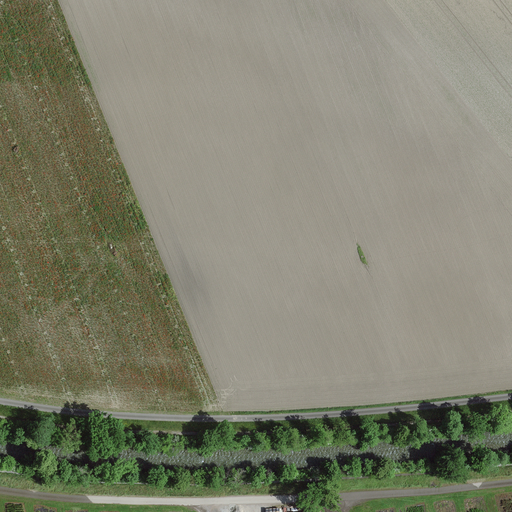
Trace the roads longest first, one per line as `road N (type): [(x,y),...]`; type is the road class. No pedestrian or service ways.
road 1 (unclassified): [(0,401),(246,418),(511,396)]
road 2 (track): [(511,481),(208,502),(0,489)]
